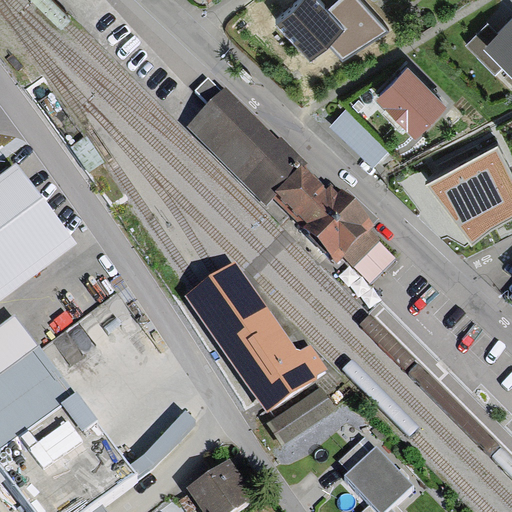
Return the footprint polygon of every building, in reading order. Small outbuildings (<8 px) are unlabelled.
[(307,62),(346,27),(321,0),(299,0),(272,25),(307,62)] [(511,13),(509,16),(505,12),(479,39),(502,61),(508,55),(511,58),(511,13)] [(453,102),(414,63),(386,91),(425,130),(453,102)] [(225,93),(186,133),(266,210),(273,202),(300,229),(312,250),(335,272),(343,263),(353,272),(380,244),(373,238),(377,233),(339,197),(336,201),(225,93)] [(331,126),(375,167),(390,151),(346,110),(331,126)] [(431,179),(472,236),(511,209),(511,173),(497,145),(431,179)] [(16,173),(0,184),(0,312),(78,254),(16,173)] [(203,294),(186,305),(266,421),(332,375),(312,347),(295,358),(235,271),(222,281),(203,294)] [(44,354),(0,387),(0,461),(38,511),(99,511),(140,481),(44,354)] [(189,426),(154,462),(165,473),(200,436),(189,426)] [(368,511),(391,511),(411,493),(376,456),(344,487),(368,511)] [(185,501),(192,511),(243,511),(253,505),(228,470),(185,501)] [(488,511),(452,475),(446,481),(476,511),(488,511)]
